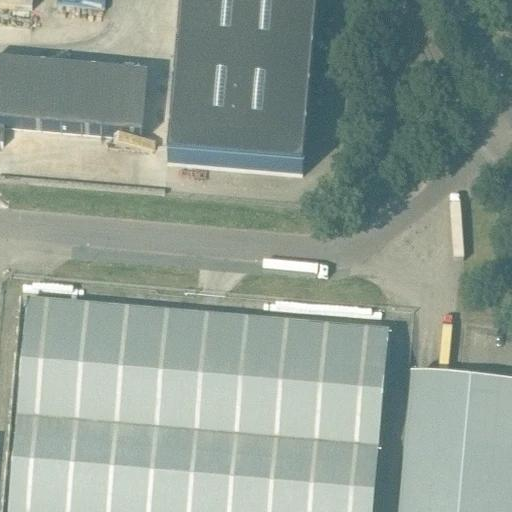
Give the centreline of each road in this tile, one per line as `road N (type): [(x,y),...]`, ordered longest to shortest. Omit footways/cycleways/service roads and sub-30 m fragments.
road 1 (unclassified): [(0,217),(368,248),(393,239),(511,142)]
road 2 (unclassified): [(511,111),(453,0)]
